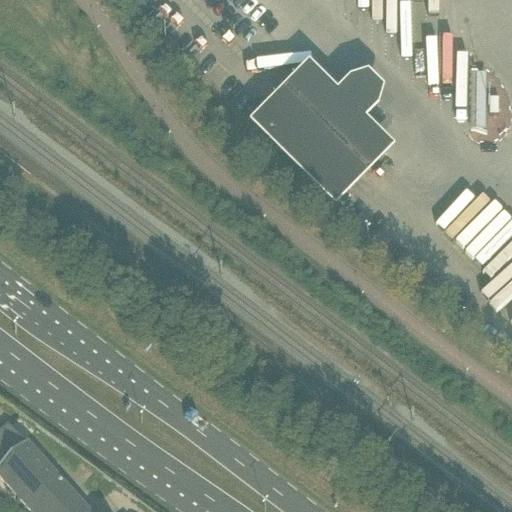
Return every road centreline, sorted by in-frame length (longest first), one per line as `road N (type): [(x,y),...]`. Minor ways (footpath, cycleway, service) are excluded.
road 1 (unclassified): [(511,400),(199,164),(80,0)]
road 2 (secondary): [(303,511),(0,277)]
road 3 (secondary): [(0,347),(227,511)]
